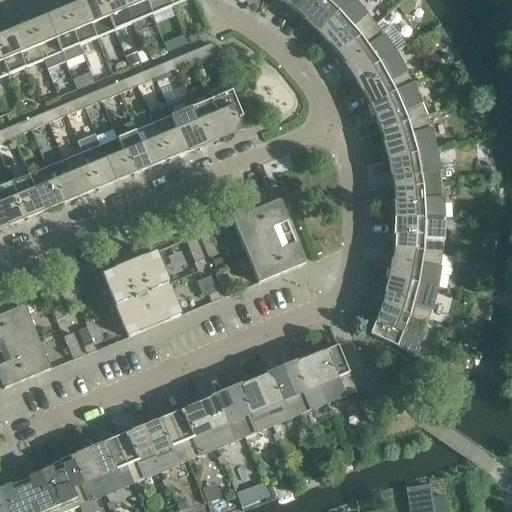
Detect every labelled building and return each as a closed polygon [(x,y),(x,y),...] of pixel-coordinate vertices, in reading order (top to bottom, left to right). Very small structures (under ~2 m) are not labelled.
[(114,32),(100,0),(87,0),(81,3),(96,40),(114,32)] [(132,25),(121,0),(100,0),(114,32),(132,25)] [(152,17),(144,0),(121,0),(132,25),(152,17)] [(172,9),(168,0),(144,0),(152,17),(172,9)] [(192,0),(168,0),(172,9),(192,0)] [(298,10),(306,0),(275,0),(282,4),(285,0),(288,3),(285,7),(295,14),(298,10)] [(317,34),(351,0),(306,0),(298,10),(295,14),(304,22),(307,18),(311,21),(307,25),(317,34)] [(340,53),(375,25),(353,0),(351,0),(317,34),(326,44),(329,40),(332,43),(328,47),(336,56),(340,53)] [(414,0),(407,0),(399,7),(405,16),(414,9),(415,1),(414,0)] [(96,40),(81,3),(63,10),(79,47),(96,40)] [(79,47),(63,10),(45,17),(61,54),(79,47)] [(61,54),(45,17),(28,25),(43,62),(61,54)] [(43,62),(28,25),(10,32),(25,69),(43,62)] [(396,54),(406,47),(391,27),(381,33),(375,25),(340,53),(336,56),(344,66),(348,63),(350,66),(346,69),(354,80),(396,54)] [(25,69),(10,32),(0,36),(0,58),(8,76),(25,69)] [(0,132),(0,133),(7,131),(11,129),(43,116),(47,114),(78,102),(83,100),(113,87),(118,85),(149,72),(153,71),(189,56),(193,54),(211,46),(211,45),(0,132)] [(216,55),(212,46),(211,46),(202,50),(205,60),(208,58),(216,55)] [(205,60),(202,50),(193,54),(191,55),(195,64),(205,60)] [(412,84),(396,54),(354,80),(360,92),(364,89),(367,93),(362,95),(368,106),(372,103),(372,104),(412,84)] [(195,64),(191,55),(189,56),(181,59),(185,68),(195,64)] [(185,68),(181,59),(171,63),(175,72),(177,71),(185,68)] [(175,72),(171,63),(161,67),(165,76),(172,73),(175,72)] [(165,76),(161,67),(153,71),(151,71),(155,81),(165,76)] [(155,81),(151,71),(149,72),(142,75),(146,84),(155,81)] [(146,84),(142,75),(133,79),(137,88),(139,87),(146,84)] [(137,88),(133,79),(124,82),(128,92),(134,89),(137,88)] [(128,92),(124,82),(118,85),(116,86),(119,95),(128,92)] [(426,117),(413,85),(412,84),(372,104),(372,103),(368,106),(373,118),(378,116),(379,120),(375,122),(379,133),(384,131),(426,117)] [(119,95),(116,86),(113,87),(107,90),(111,99),(119,95)] [(111,99),(107,90),(98,93),(102,103),(104,102),(111,99)] [(242,118),(231,92),(210,101),(225,138),(242,131),(237,120),(242,118)] [(102,103),(98,93),(89,97),(93,106),(99,104),(102,103)] [(93,106),(89,97),(83,100),(80,101),(84,110),(93,106)] [(84,110),(80,101),(78,102),(71,104),(75,114),(84,110)] [(225,138),(210,101),(190,109),(205,146),(225,138)] [(75,114),(71,104),(62,108),(66,117),(68,116),(75,114)] [(66,117),(62,108),(54,112),(57,121),(64,118),(66,117)] [(205,146),(190,109),(170,118),(185,154),(205,146)] [(57,121),(54,112),(47,114),(45,115),(49,125),(57,121)] [(49,125),(45,115),(43,116),(36,119),(40,128),(49,125)] [(436,150),(426,117),(384,131),(379,133),(383,145),(388,143),(389,148),(384,149),(388,162),(436,150)] [(185,154),(170,118),(152,125),(168,162),(185,154)] [(40,128),(36,119),(27,123),(31,132),(33,131),(40,128)] [(31,132),(27,123),(18,126),(22,136),(28,133),(31,132)] [(168,162),(152,125),(135,132),(150,169),(168,162)] [(22,136),(18,126),(11,129),(9,130),(13,139),(22,136)] [(13,139),(9,130),(7,131),(0,134),(4,143),(13,139)] [(150,169),(135,132),(117,140),(132,176),(150,169)] [(132,176),(117,140),(99,147),(115,184),(132,176)] [(115,184),(99,147),(82,154),(97,191),(115,184)] [(442,185),(436,151),(436,150),(388,162),(390,175),(395,174),(396,178),(391,179),(393,191),(398,190),(442,185)] [(97,191),(82,154),(64,162),(79,198),(97,191)] [(79,198),(64,162),(46,169),(61,206),(79,198)] [(61,206),(46,169),(28,176),(44,213),(61,206)] [(44,213),(28,176),(11,184),(26,220),(44,213)] [(26,220),(11,184),(0,188),(0,208),(8,228),(26,220)] [(444,220),(442,185),(398,190),(393,191),(393,203),(399,203),(399,207),(394,207),(394,220),(444,220)] [(281,238),(277,228),(285,225),(286,224),(277,203),(231,222),(244,253),(258,285),(304,266),(295,245),(293,245),(294,245),(286,249),(281,238)] [(0,231),(8,228),(0,208),(0,231)] [(442,255),(444,221),(444,220),(394,220),(394,233),(399,234),(399,238),(394,238),(394,250),(398,250),(442,255)] [(295,245),(286,224),(285,225),(277,228),(281,238),(286,249),(294,245),(293,245),(295,245)] [(211,239),(208,231),(200,235),(203,243),(211,239)] [(197,245),(193,238),(185,241),(188,249),(197,245)] [(215,247),(211,239),(203,243),(206,251),(215,247)] [(200,253),(197,245),(188,249),(191,257),(200,253)] [(218,255),(215,247),(206,251),(209,259),(211,258),(218,255)] [(437,290),(442,255),(398,250),(394,250),(391,262),(396,263),(396,267),(390,266),(388,279),(437,290)] [(166,285),(160,271),(164,269),(158,253),(153,255),(153,254),(131,263),(133,268),(129,270),(125,271),(123,267),(101,276),(102,277),(98,278),(104,294),(108,292),(114,307),(128,339),(179,318),(166,285)] [(203,261),(200,253),(191,257),(195,265),(203,261)] [(228,279),(225,271),(218,274),(216,275),(219,283),(228,279)] [(198,281),(205,295),(218,290),(211,275),(198,281)] [(231,287),(228,279),(219,283),(223,291),(231,287)] [(427,323),(437,290),(388,279),(385,292),(390,293),(389,297),(384,296),(381,308),(385,309),(427,323)] [(234,295),(231,287),(223,291),(226,298),(234,295)] [(73,297),(70,289),(61,292),(65,300),(73,297)] [(220,301),(216,293),(208,296),(211,305),(220,301)] [(58,303),(55,295),(47,299),(50,306),(58,303)] [(76,305),(73,297),(65,300),(68,308),(76,305)] [(62,311),(58,303),(50,306),(53,314),(62,311)] [(36,340),(23,308),(0,317),(0,356),(4,365),(0,366),(0,381),(4,391),(6,390),(49,372),(36,340)] [(414,357),(427,323),(385,309),(381,308),(376,319),(381,321),(379,325),(374,323),(369,336),(414,357)] [(65,319),(62,311),(53,314),(56,322),(65,319)] [(75,343),(72,335),(63,338),(66,346),(75,343)] [(78,351),(75,343),(66,346),(70,354),(78,351)] [(96,352),(93,344),(84,348),(88,356),(96,352)] [(322,358),(339,351),(337,347),(321,354),(322,358)] [(81,358),(78,351),(70,354),(73,362),(81,358)] [(356,392),(339,351),(322,358),(321,354),(309,359),(328,404),(356,393),(356,392)] [(309,359),(296,364),(298,368),(283,375),(300,416),(328,404),(309,359)] [(281,370),(283,375),(298,368),(296,364),(281,370)] [(281,370),(265,377),(267,381),(283,375),(281,370)] [(300,416),(283,375),(267,381),(265,377),(253,382),(272,427),(300,416)] [(253,382),(241,387),(242,391),(227,397),(245,439),(272,427),(253,382)] [(226,393),(227,397),(242,391),(241,387),(226,393)] [(226,393),(210,400),(212,404),(227,397),(226,393)] [(245,439),(227,397),(212,404),(210,400),(200,404),(198,405),(217,450),(245,439)] [(195,406),(185,410),(187,414),(172,420),(189,462),(217,450),(198,405),(195,406)] [(170,416),(172,420),(187,414),(185,410),(170,416)] [(170,416),(155,422),(156,427),(172,420),(170,416)] [(189,462),(172,420),(156,427),(155,422),(142,428),(161,473),(189,462)] [(142,428),(130,433),(131,437),(117,443),(134,485),(161,473),(142,428)] [(115,439),(117,443),(131,437),(130,433),(115,439)] [(115,439),(99,446),(101,450),(117,443),(115,439)] [(134,485),(117,443),(101,450),(99,446),(87,451),(106,496),(134,485)] [(87,451),(74,456),(76,460),(61,466),(78,508),(106,496),(87,451)] [(61,467),(61,466),(76,460),(74,456),(59,462),(61,467)] [(59,462),(46,467),(48,472),(61,467),(59,462)] [(61,466),(61,467),(48,472),(46,467),(38,471),(54,511),(67,511),(78,508),(61,466)] [(54,511),(38,471),(30,474),(32,479),(26,481),(19,484),(30,511),(54,511)] [(261,483),(235,493),(241,507),(266,497),(261,483)] [(30,511),(19,484),(11,487),(6,489),(4,485),(0,486),(0,497),(6,511),(30,511)] [(214,484),(201,489),(207,503),(220,498),(214,484)] [(184,497),(174,501),(178,511),(189,507),(184,497)]
